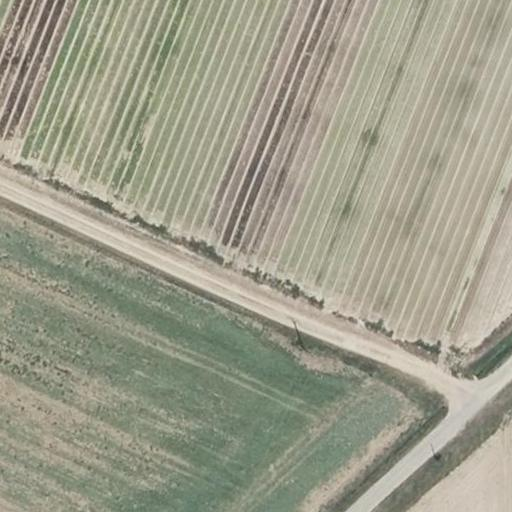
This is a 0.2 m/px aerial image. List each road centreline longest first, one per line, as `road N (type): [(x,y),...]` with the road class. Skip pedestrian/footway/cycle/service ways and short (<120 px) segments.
road 1 (track): [(473,409),(0,198)]
road 2 (unclassified): [(368,511),(511,374)]
